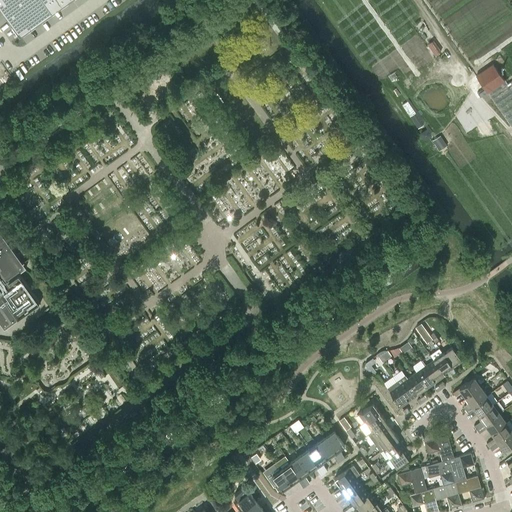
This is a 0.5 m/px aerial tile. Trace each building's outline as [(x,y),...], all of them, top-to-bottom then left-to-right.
[(0,0),(0,7),(4,13),(10,21),(20,35),(46,15),(54,10),(57,8),(67,0),(0,0)] [(493,63),(475,75),(487,92),(511,127),(511,80),(507,84),(493,63)] [(480,97),(487,92),(483,87),(477,92),(480,97)] [(426,128),(420,132),(424,139),(431,135),(426,128)] [(440,135),(433,140),(439,150),(447,145),(440,135)] [(0,314),(0,315),(8,325),(12,322),(22,315),(40,303),(18,273),(25,268),(22,263),(24,262),(23,262),(22,263),(0,232),(0,314)] [(26,320),(22,315),(12,322),(16,327),(26,320)] [(16,327),(19,332),(20,332),(30,325),(29,325),(26,320),(16,327)] [(421,323),(416,326),(420,333),(425,329),(421,323)] [(451,346),(442,352),(453,367),(462,360),(451,346)] [(444,373),(453,367),(442,352),(441,353),(439,350),(432,355),(434,358),(433,359),(444,373)] [(435,380),(444,373),(433,359),(425,365),(435,380)] [(426,386),(435,380),(425,365),(416,371),(426,386)] [(418,392),(426,386),(416,371),(407,378),(418,392)] [(396,381),(409,398),(418,392),(407,378),(405,374),(396,381)] [(459,387),(466,396),(480,386),(474,377),(459,387)] [(400,405),(409,398),(396,381),(387,387),(400,405)] [(466,396),(472,405),(486,395),(480,386),(466,396)] [(474,409),(478,414),(493,403),(486,395),(472,405),(469,407),(466,410),(468,413),(474,409)] [(358,413),(364,422),(379,412),(372,402),(358,413)] [(482,425),(484,423),(499,412),(493,403),(478,414),(482,419),(474,425),(476,429),(482,425)] [(364,422),(371,431),(385,420),(379,412),(364,422)] [(484,423),(491,432),(505,421),(499,412),(484,423)] [(367,433),(374,442),(392,429),(385,420),(371,431),(367,433)] [(491,432),(497,440),(511,430),(505,421),(491,432)] [(380,451),(383,449),(398,438),(392,429),(374,442),(380,451)] [(334,430),(325,437),(335,451),(344,445),(334,430)] [(511,443),(511,430),(497,440),(504,450),(511,443)] [(422,435),(424,441),(432,438),(431,432),(422,435)] [(439,449),(442,460),(448,458),(454,457),(454,456),(447,434),(432,438),(424,441),(428,452),(439,449)] [(326,457),(335,451),(325,437),(316,443),(326,457)] [(404,447),(398,438),(383,449),(390,457),(404,447)] [(318,464),(326,457),(316,443),(307,449),(318,464)] [(411,456),(404,447),(390,457),(396,466),(411,456)] [(309,470),(318,464),(307,449),(298,455),(309,470)] [(454,457),(448,458),(454,481),(466,477),(463,466),(474,463),(471,451),(454,456),(454,457)] [(256,453),(251,456),(255,462),(261,459),(256,453)] [(300,476),(309,470),(298,455),(290,462),(300,476)] [(443,484),(454,481),(448,458),(442,460),(438,461),(432,462),(425,465),(428,476),(440,473),(443,484)] [(281,468),(291,482),(300,476),(290,462),(281,468)] [(334,477),(341,487),(355,476),(359,473),(353,464),(334,477)] [(412,481),(415,492),(426,489),(420,466),(409,469),(408,465),(401,470),(401,471),(397,473),(400,485),(412,481)] [(282,489),(291,482),(281,468),(272,474),(282,489)] [(466,477),(454,481),(458,492),(469,489),(472,500),(484,497),(483,495),(481,487),(477,474),(466,477)] [(341,487),(347,495),(362,485),(355,476),(341,487)] [(443,484),(431,487),(435,499),(446,496),(449,507),(461,503),(458,492),(454,481),(443,484)] [(368,493),(362,485),(347,495),(354,505),(356,503),(355,503),(368,494),(368,493)] [(234,501),(241,510),(255,499),(249,490),(247,491),(244,486),(234,493),(238,498),(234,501)] [(431,487),(426,489),(415,492),(409,494),(412,505),(424,502),(426,511),(431,511),(439,510),(435,499),(431,487)] [(370,492),(368,493),(368,494),(355,503),(356,503),(362,511),(376,501),(370,492)] [(241,510),(242,511),(256,511),(262,508),(255,499),(241,510)] [(379,511),(382,510),(376,501),(362,511),(361,511),(379,511)]
